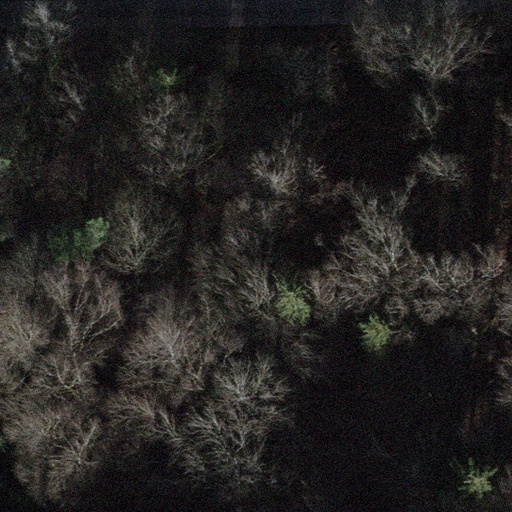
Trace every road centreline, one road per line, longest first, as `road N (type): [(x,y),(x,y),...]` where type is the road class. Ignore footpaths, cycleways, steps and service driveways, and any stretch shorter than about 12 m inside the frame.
road 1 (track): [(0,17),(511,1)]
road 2 (track): [(511,420),(280,511)]
